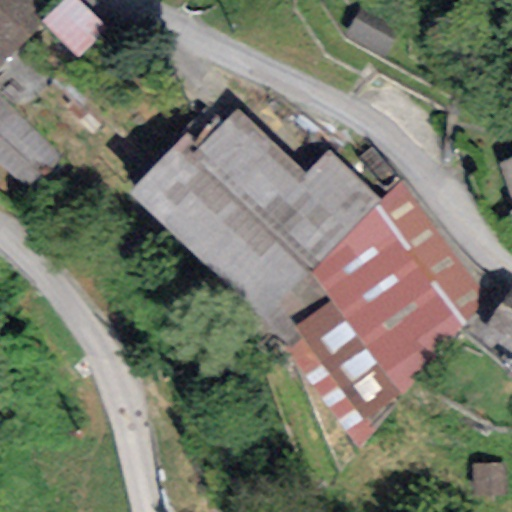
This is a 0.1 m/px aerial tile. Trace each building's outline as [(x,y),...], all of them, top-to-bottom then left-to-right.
[(0,0),(0,73),(62,0),(0,0)] [(47,40),(86,70),(115,34),(76,3),(47,40)] [(185,132),(125,190),(238,286),(284,353),(298,339),(292,329),(331,299),(308,274),(380,202),(327,151),(305,174),(237,110),(199,145),(185,132)] [(511,162),(498,166),(511,213),(511,162)] [(401,184),(380,202),(308,274),(331,299),(292,329),(298,339),(284,353),(356,449),(485,303),(401,184)] [(511,289),(476,341),(511,359),(511,368),(508,373),(511,375),(511,289)]
